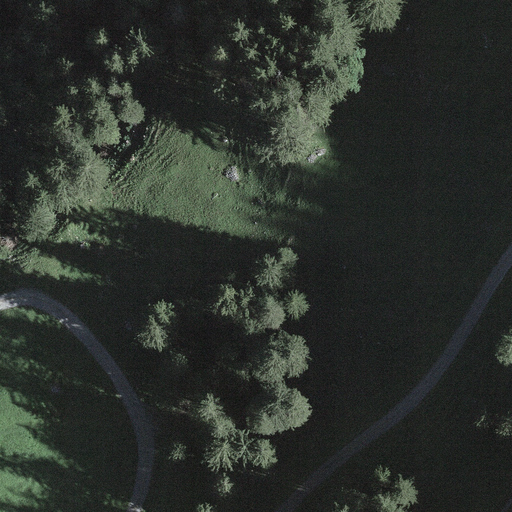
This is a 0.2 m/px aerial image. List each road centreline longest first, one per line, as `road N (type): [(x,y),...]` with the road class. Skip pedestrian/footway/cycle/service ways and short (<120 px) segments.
road 1 (track): [(283,511),(420,390),(511,252)]
road 2 (track): [(0,302),(25,295),(57,310),(115,375),(148,443),(135,511)]
